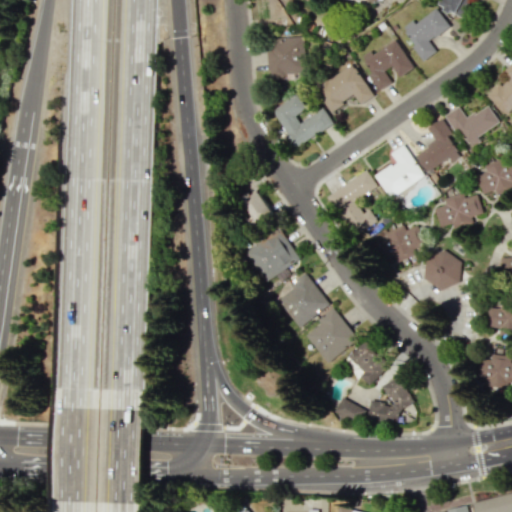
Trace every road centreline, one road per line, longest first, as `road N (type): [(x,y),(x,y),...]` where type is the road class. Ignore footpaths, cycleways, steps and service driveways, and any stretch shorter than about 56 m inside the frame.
road 1 (motorway): [(120,392),(134,0)]
road 2 (motorway): [(93,0),(78,389)]
road 3 (motorway): [(205,341),(173,0)]
road 4 (residential): [(453,455),(449,391),(436,359),(375,302),(297,189)]
road 5 (residential): [(511,10),(472,65),(297,189)]
road 6 (tertiary): [(207,469),(415,469)]
road 7 (tertiary): [(0,466),(207,469)]
road 8 (tertiary): [(206,434),(0,433)]
road 9 (residential): [(297,189),(244,95),(232,0)]
road 10 (motorway): [(31,98),(0,293)]
road 11 (motorway): [(334,441),(267,420),(239,400),(205,341)]
road 12 (tertiary): [(334,441),(206,434)]
road 13 (motorway): [(78,389),(73,511)]
road 14 (tertiary): [(453,455),(428,443),(334,441)]
road 15 (motorway): [(115,511),(120,392)]
